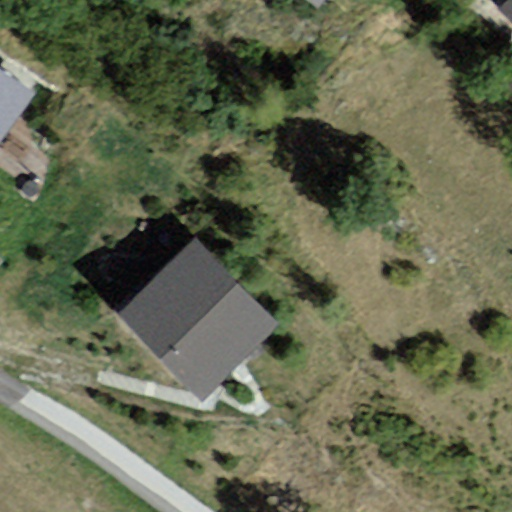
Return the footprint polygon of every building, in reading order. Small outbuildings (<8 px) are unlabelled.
[(309,0),(320,8),(325,0),(309,0)] [(511,0),(494,0),(495,0),(511,16),(511,0)] [(0,133),(29,89),(0,69),(0,133)] [(0,204),(0,262),(2,264),(30,227),(0,204)] [(124,317),(198,395),(275,323),(200,244),(124,317)]
